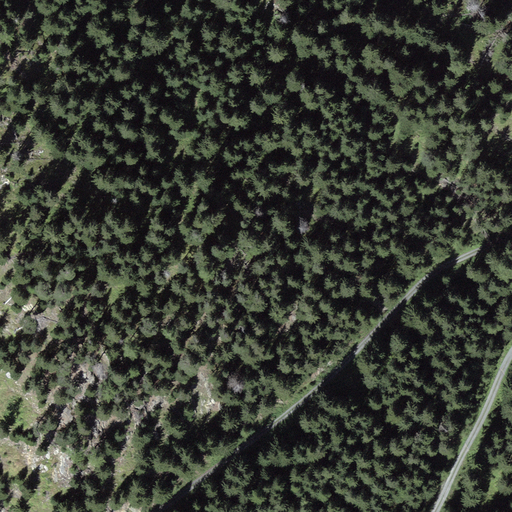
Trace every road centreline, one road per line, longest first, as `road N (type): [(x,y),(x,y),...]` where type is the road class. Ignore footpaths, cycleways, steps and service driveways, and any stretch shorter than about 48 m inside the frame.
road 1 (track): [(149,511),(189,494),(271,431),(454,266),(511,235)]
road 2 (track): [(511,354),(435,511)]
